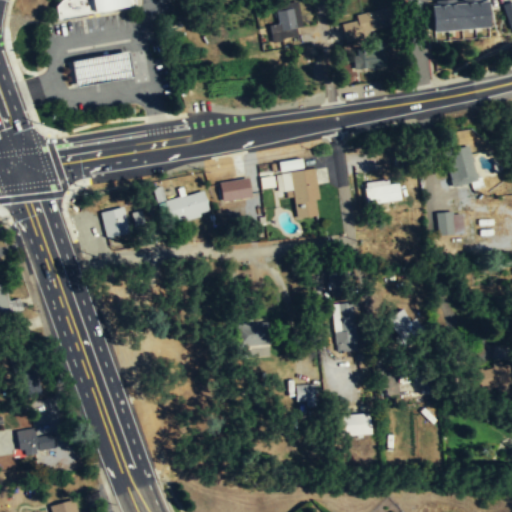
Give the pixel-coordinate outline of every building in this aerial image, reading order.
[(53,6),(58,0),(88,0),(91,11),(55,18),(53,6)] [(88,0),(91,11),(134,4),(133,0),(88,0)] [(487,1),(429,5),(432,33),(489,28),(487,1)] [(277,23),(268,25),(270,41),(301,36),(296,3),(274,6),(277,23)] [(503,9),(511,5),(511,30),(510,31),(503,9)] [(386,31),(382,11),(340,19),(343,39),(386,31)] [(386,68),(385,47),(349,48),(349,69),(386,68)] [(69,61),(73,88),(132,79),(128,52),(69,61)] [(452,189),(477,182),(468,144),(442,151),(452,189)] [(290,172),(293,219),(317,217),(314,171),(290,172)] [(251,180),(217,183),(219,202),(253,199),(251,180)] [(394,180),(364,187),(367,201),(398,194),(394,180)] [(206,215),(204,196),(163,199),(165,219),(206,215)] [(98,214),(105,240),(128,234),(121,208),(98,214)] [(458,215),(436,215),(436,235),(458,235),(458,215)] [(140,230),(143,220),(137,218),(134,228),(140,230)] [(329,296),(348,295),(347,269),(328,270),(329,296)] [(18,298),(7,302),(0,282),(0,315),(21,308),(18,298)] [(332,305),(332,352),(352,352),(352,305),(332,305)] [(408,324),(401,313),(389,321),(404,345),(424,332),(415,319),(408,324)] [(266,324),(247,324),(247,343),(266,343),(266,324)] [(410,373),(405,367),(399,373),(404,379),(410,373)] [(509,367),(469,368),(469,395),(510,394),(509,367)] [(38,370),(16,370),(16,394),(38,394),(38,370)] [(314,406),(314,384),(294,384),(294,406),(314,406)] [(338,415),(338,436),(368,436),(368,415),(338,415)] [(50,436),(34,438),(33,429),(15,432),(19,456),(52,450),(50,436)] [(74,511),(72,501),(48,507),(49,511),(74,511)]
